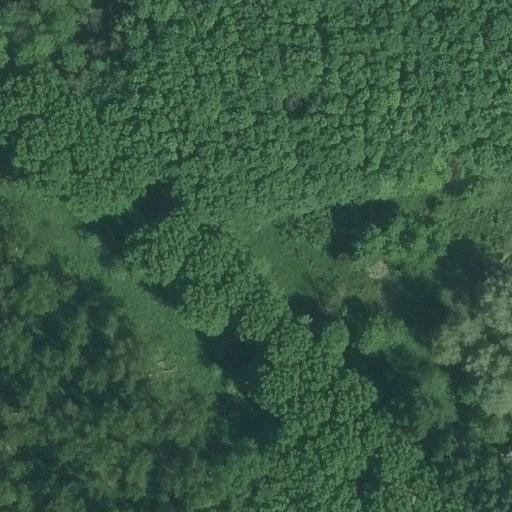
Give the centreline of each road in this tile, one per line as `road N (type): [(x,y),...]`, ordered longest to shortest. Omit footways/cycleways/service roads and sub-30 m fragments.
road 1 (track): [(427,511),(316,390),(0,80)]
road 2 (unknown): [(0,168),(328,511)]
